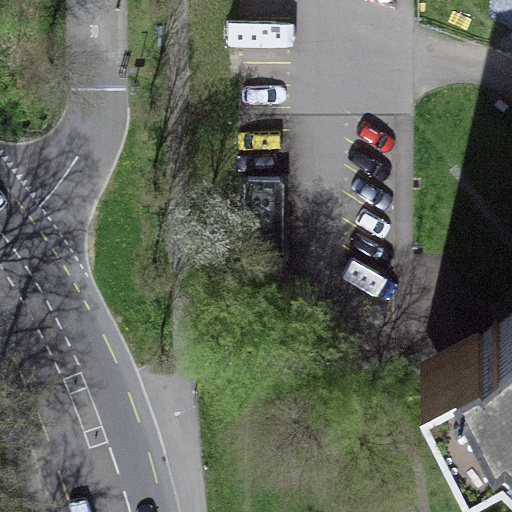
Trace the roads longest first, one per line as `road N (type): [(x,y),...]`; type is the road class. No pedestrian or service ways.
road 1 (residential): [(19,298),(50,273),(85,212),(99,122),(101,0)]
road 2 (secondary): [(124,511),(70,375),(19,298)]
